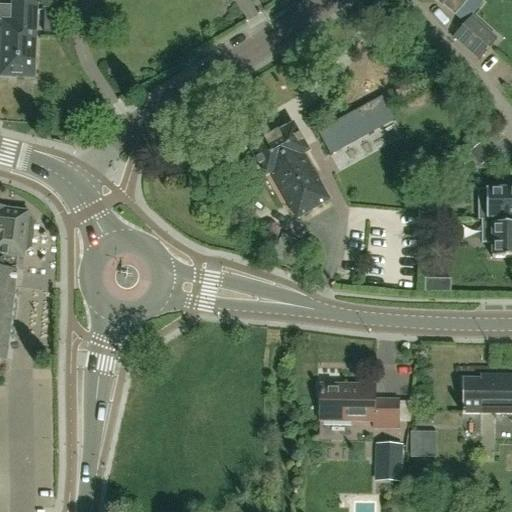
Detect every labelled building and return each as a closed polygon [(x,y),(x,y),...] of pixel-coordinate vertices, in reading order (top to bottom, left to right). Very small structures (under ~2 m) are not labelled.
[(35,79),(37,0),(12,0),(12,21),(2,20),(0,77),(35,79)] [(48,0),(48,10),(57,11),(57,0),(48,0)] [(435,0),(440,4),(453,16),(467,0),(435,0)] [(57,11),(48,10),(44,10),(44,33),(57,33),(57,11)] [(465,23),(452,39),(477,61),(496,40),(470,17),(465,23)] [(332,153),(394,119),(386,104),(382,96),(319,130),(325,140),(332,153)] [(296,219),(328,200),(302,155),(309,151),(292,123),(248,149),(264,176),(269,173),(287,204),(296,219)] [(481,221),(492,221),(492,219),(511,218),(511,189),(478,190),(478,221),(481,221)] [(0,359),(6,360),(15,282),(17,257),(23,257),(24,253),(31,247),(34,223),(28,216),(29,212),(2,209),(2,207),(0,206),(0,359)] [(240,239),(259,244),(265,221),(246,216),(240,239)] [(511,258),(511,218),(492,219),(492,221),(481,221),(482,244),(492,244),(492,259),(511,258)] [(462,415),(511,414),(511,374),(480,375),(480,379),(462,379),(462,415)] [(398,429),(399,402),(375,401),(375,386),(320,386),(319,421),(373,422),(373,428),(398,429)] [(435,434),(410,434),(410,459),(435,460),(435,434)] [(377,467),(377,481),(401,481),(401,467),(401,445),(377,444),(377,467)]
